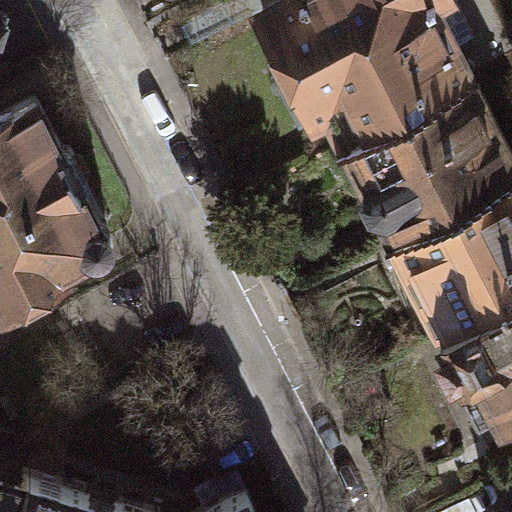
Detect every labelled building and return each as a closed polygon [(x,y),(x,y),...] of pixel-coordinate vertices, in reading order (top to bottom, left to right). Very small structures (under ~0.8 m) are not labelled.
[(271,0),(261,5),(292,65),(281,70),(301,108),(311,103),(315,111),(329,103),(346,136),(468,72),(453,41),(473,31),(457,0),(271,0)] [(511,167),(511,155),(468,72),(346,136),(395,229),(511,167)] [(61,144),(35,94),(0,112),(0,292),(92,243),(99,243),(107,241),(110,234),(110,226),(105,220),(99,217),(78,178),(86,174),(68,140),(61,144)] [(511,167),(395,229),(386,233),(404,268),(412,264),(443,322),(511,286),(511,167)] [(511,286),(443,322),(439,325),(461,367),(448,374),(474,424),(511,404),(511,286)] [(0,511),(12,511),(27,466),(0,457),(0,511)] [(152,511),(155,504),(27,466),(12,511),(152,511)] [(187,511),(180,511),(155,504),(152,511),(258,511),(244,486),(187,511)]
